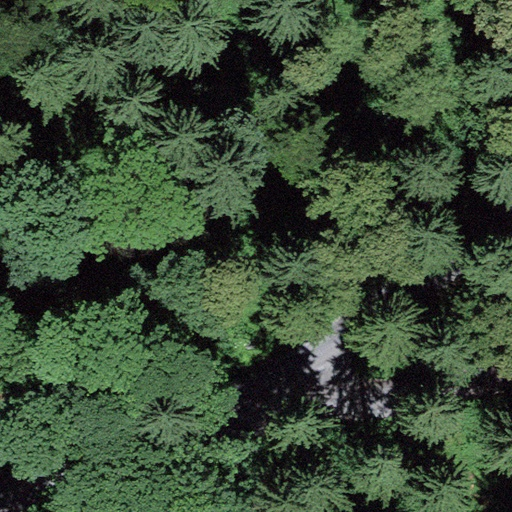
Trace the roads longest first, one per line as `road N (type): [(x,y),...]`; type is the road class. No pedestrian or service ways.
road 1 (track): [(511,376),(196,437),(0,504)]
road 2 (track): [(511,206),(196,437)]
